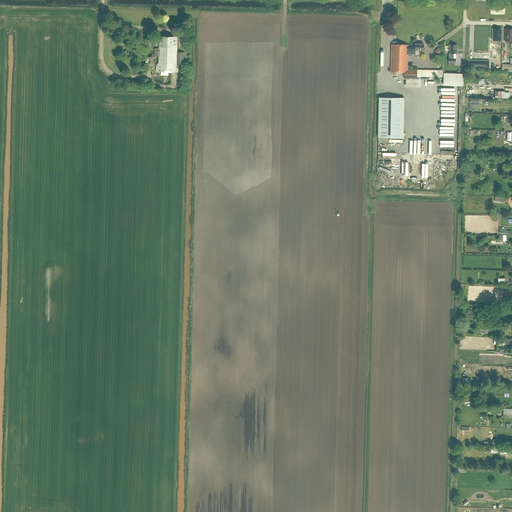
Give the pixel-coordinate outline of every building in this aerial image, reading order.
[(491,41),(491,47),(501,47),(501,40),(501,29),(493,29),(493,40),(493,41),(491,41)] [(159,52),(177,52),(177,37),(161,37),(161,43),(159,43),(159,52)] [(417,71),(408,70),(408,51),(415,51),(415,50),(420,50),(420,52),(423,52),(424,50),(424,45),(416,44),(415,45),(408,45),(392,44),(391,73),(405,73),(405,78),(417,79),(417,71)] [(454,59),(454,54),(457,54),(457,45),(450,45),(450,54),(449,54),(449,62),(455,62),(455,59),(454,59)] [(184,53),(177,52),(159,52),(159,64),(157,64),(157,65),(156,65),(156,72),(177,73),(177,65),(184,65),(184,53)] [(463,86),(463,74),(443,73),(443,85),(463,86)] [(403,138),(404,98),(379,98),(378,138),(403,138)]
